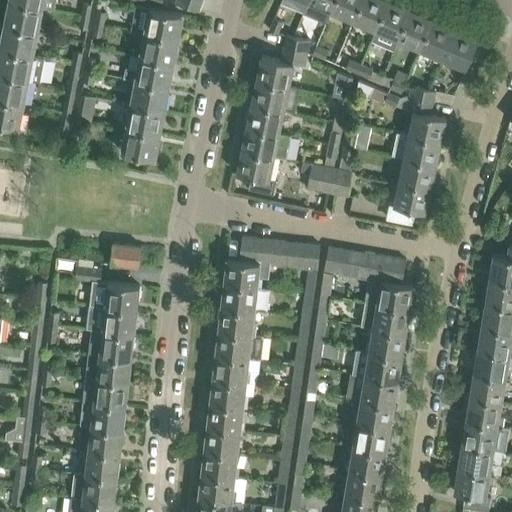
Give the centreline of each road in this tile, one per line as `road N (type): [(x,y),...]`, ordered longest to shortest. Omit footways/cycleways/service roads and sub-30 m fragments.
road 1 (residential): [(157,511),(191,208)]
road 2 (residential): [(458,247),(191,208)]
road 3 (residential): [(416,511),(458,247)]
road 4 (residential): [(191,208),(234,0)]
road 5 (residential): [(458,247),(511,87)]
